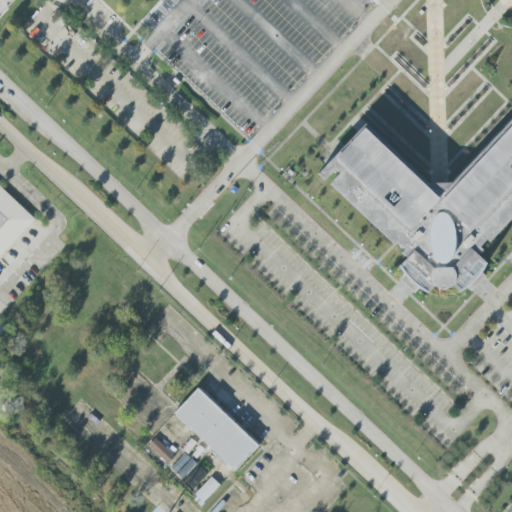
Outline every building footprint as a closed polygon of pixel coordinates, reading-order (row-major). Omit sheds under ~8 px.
[(364,125),(437,194),(511,118),(511,218),(489,243),(492,246),(481,257),(494,269),(469,296),(456,284),(449,292),(443,287),(433,298),(400,266),(410,256),(320,170),(364,125)] [(0,256),(35,219),(0,187),(0,256)] [(258,446),(197,389),(173,414),(234,472),(258,446)] [(174,455),(153,439),(147,447),(168,463),(174,455)] [(191,498),(199,506),(219,485),(211,477),(191,498)]
